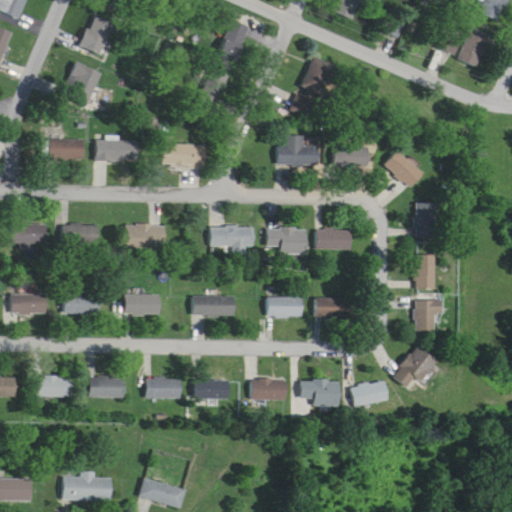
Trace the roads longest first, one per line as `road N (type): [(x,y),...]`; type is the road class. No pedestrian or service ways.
road 1 (residential): [(219,181),(360,184),(372,191),(376,320),(362,336),(331,339),(0,331),(20,180)]
road 2 (residential): [(511,94),(495,94),(263,0)]
road 3 (residential): [(20,180),(219,181)]
road 4 (residential): [(219,181),(292,0)]
road 5 (residential): [(20,180),(18,106),(62,0)]
